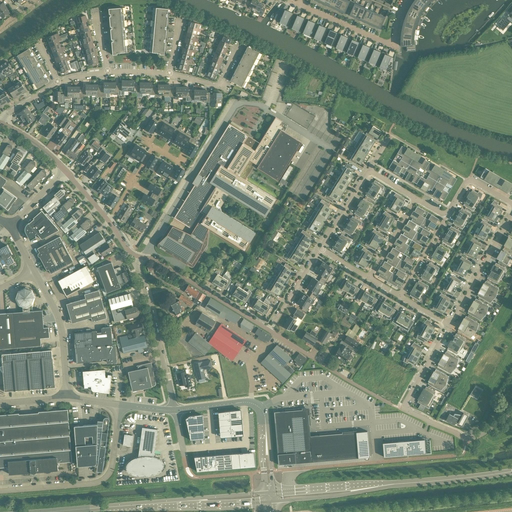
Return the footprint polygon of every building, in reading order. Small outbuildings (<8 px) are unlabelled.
[(248,9),(254,11),(258,2),(253,0),(251,0),(251,3),(248,2),(246,7),(248,8),(248,9)] [(337,0),(334,8),(339,11),(343,0),(337,0)] [(347,6),(350,7),(352,2),(349,0),(349,2),(344,0),(343,0),(339,11),(344,13),(347,6)] [(414,0),(415,0),(413,3),(425,11),(428,7),(419,0),(414,0)] [(0,4),(0,13),(3,18),(9,13),(4,6),(5,5),(3,2),(0,4)] [(258,2),(254,11),(253,13),(262,16),(265,9),(262,8),(264,5),(258,2)] [(350,15),(355,17),(360,6),(360,5),(355,2),(355,3),(352,2),(350,7),(353,8),(350,15)] [(411,6),(410,8),(422,15),(425,11),(413,3),(411,6)] [(355,17),(360,20),(365,9),(360,6),(355,17)] [(127,52),(123,8),(123,7),(122,7),(108,9),(109,14),(108,14),(108,17),(109,17),(110,26),(109,26),(109,30),(110,29),(111,39),(110,39),(110,42),(111,42),(113,55),(117,54),(117,53),(127,52)] [(168,17),(169,14),(168,14),(168,9),(154,7),(150,52),(160,53),(159,54),(164,55),(165,42),(166,42),(166,39),(165,39),(166,29),(167,30),(168,26),(166,26),(167,17),(168,17)] [(408,11),(407,14),(420,20),(422,15),(410,8),(408,11)] [(360,20),(365,22),(369,11),(365,9),(360,20)] [(280,24),(288,27),(293,13),(286,10),(286,12),(284,11),(279,22),(281,23),(280,24)] [(365,22),(370,24),(374,13),(369,11),(365,22)] [(370,24),(375,26),(379,15),(374,13),(370,24)] [(74,22),(75,24),(86,21),(86,19),(85,15),(83,16),(82,14),(79,15),(79,17),(76,18),(77,21),(74,22)] [(405,17),(404,20),(418,25),(420,20),(407,14),(405,17)] [(379,15),(375,26),(380,28),(383,21),(385,18),(384,18),(384,17),(379,15)] [(293,29),(300,32),(306,19),(299,16),(298,17),(297,17),(292,28),(293,28),(293,29)] [(190,26),(189,27),(204,31),(204,29),(201,28),(202,25),(196,23),(197,21),(193,20),(193,22),(190,21),(189,25),(190,26)] [(403,23),(403,27),(417,30),(418,25),(404,20),(403,23)] [(304,34),(311,37),(317,24),(310,21),(309,22),(308,21),(303,33),(304,33),(304,34)] [(315,39),(322,42),(328,29),(321,25),(320,27),(319,26),(314,37),(315,38),(315,39)] [(77,32),(78,34),(89,31),(89,30),(88,26),(79,28),(80,31),(77,32)] [(402,30),(401,33),(416,35),(417,30),(403,27),(402,30)] [(325,44),(333,47),(339,33),(331,30),(331,32),(330,31),(325,42),(326,43),(325,44)] [(187,36),(187,37),(198,40),(198,38),(195,37),(196,34),(187,32),(186,36),(187,36)] [(49,41),(50,42),(60,38),(68,35),(67,33),(59,36),(58,33),(54,35),(53,33),(48,35),(48,37),(47,37),(49,41)] [(216,37),(216,38),(228,44),(229,42),(229,43),(231,39),(228,38),(229,36),(226,35),(225,36),(221,35),(219,38),(216,37)] [(336,49),(344,52),(350,38),(342,35),(342,36),(341,36),(336,47),(337,48),(336,49)] [(80,43),(81,45),(92,42),(91,40),(92,40),(91,36),(82,39),(83,42),(80,43)] [(50,44),(51,48),(59,44),(58,41),(61,40),(60,38),(50,42),(50,44)] [(220,42),(218,45),(227,49),(228,45),(228,44),(216,38),(216,39),(217,39),(216,41),(220,42)] [(415,40),(401,39),(401,43),(401,46),(406,46),(406,49),(416,49),(415,40)] [(347,53),(355,57),(361,43),(353,40),(353,41),(352,41),(347,52),(348,52),(347,53)] [(184,46),(184,48),(198,51),(198,50),(196,49),(195,48),(195,46),(193,45),(185,42),(184,46)] [(53,51),(54,52),(64,48),(64,46),(61,47),(59,44),(51,48),(53,51)] [(214,47),(213,49),(224,54),(225,52),(225,53),(227,49),(218,45),(217,48),(214,47)] [(358,58),(366,62),(372,48),(364,45),(364,46),(363,46),(358,57),(359,57),(358,58)] [(243,87),(244,88),(261,54),(260,53),(259,53),(247,46),(245,51),(244,50),(243,53),(244,54),(239,62),(238,62),(237,64),(238,65),(233,73),(232,73),(231,76),(232,76),(230,81),(242,87),(243,87)] [(83,53),(83,55),(95,52),(94,51),(95,51),(94,47),(85,49),(86,52),(83,53)] [(54,54),(55,58),(64,54),(62,51),(65,50),(64,48),(54,52),(54,54)] [(37,89),(48,82),(46,77),(47,77),(45,74),(44,75),(39,66),(40,66),(39,63),(38,64),(33,56),(34,55),(32,52),(31,53),(28,49),(16,56),(36,89),(37,89)] [(215,52),(214,55),(223,59),(224,55),(224,54),(213,49),(213,51),(215,52)] [(383,53),(375,50),(375,51),(373,50),(369,62),(370,62),(369,63),(377,66),(383,53)] [(181,57),(181,58),(192,61),(193,59),(190,58),(191,55),(182,53),(181,57)] [(57,61),(58,62),(69,58),(68,56),(65,57),(64,54),(55,58),(57,61)] [(380,68),(391,73),(393,58),(386,54),(386,56),(384,55),(379,66),(381,67),(380,68)] [(210,57),(209,59),(220,64),(220,62),(221,63),(223,59),(214,55),(213,58),(210,57)] [(97,57),(88,60),(85,60),(87,66),(92,64),(92,66),(96,65),(95,63),(97,63),(97,61),(98,61),(97,57)] [(58,64),(59,68),(68,64),(66,61),(69,60),(69,58),(58,62),(58,64)] [(211,62),(210,65),(218,69),(220,65),(219,65),(220,64),(209,59),(208,61),(211,62)] [(13,69),(9,63),(8,62),(0,66),(0,68),(3,75),(0,76),(2,80),(13,74),(12,69),(13,69)] [(190,66),(188,66),(179,63),(178,67),(179,67),(178,69),(180,69),(180,71),(183,72),(184,70),(189,72),(190,66)] [(68,64),(59,68),(61,71),(62,73),(64,72),(64,74),(68,72),(67,70),(70,69),(68,64)] [(205,69),(216,74),(216,72),(217,73),(218,69),(210,65),(208,70),(205,69)] [(216,74),(205,69),(204,71),(207,73),(206,75),(208,76),(208,78),(211,80),(212,78),(214,79),(216,75),(215,75),(216,74)] [(124,91),(128,91),(128,81),(122,81),(122,83),(119,83),(119,85),(119,95),(124,95),(124,91)] [(131,93),(137,93),(137,85),(137,83),(134,83),(134,81),(128,81),(128,91),(131,91),(131,93)] [(20,82),(14,86),(20,95),(26,92),(20,82)] [(106,93),(110,93),(110,83),(104,83),(104,85),(101,85),(101,87),(101,97),(106,97),(106,93)] [(113,95),(119,95),(119,85),(116,85),(116,83),(110,83),(110,93),(113,93),(113,95)] [(142,93),(146,93),(146,83),(140,83),(140,85),(137,85),(137,93),(137,97),(142,97),(142,93)] [(150,95),(155,95),(155,87),(155,85),(152,85),(152,83),(146,83),(146,93),(150,93),(150,95)] [(88,95),(92,95),(92,85),(86,85),(86,87),(82,88),(82,90),(83,90),(83,97),(88,97),(88,95)] [(95,97),(101,97),(101,87),(98,87),(98,85),(92,85),(92,95),(95,95),(95,97)] [(160,95),(164,95),(164,85),(158,85),(158,87),(155,87),(155,95),(155,97),(160,97),(160,95)] [(168,97),(173,97),(173,90),(173,87),(170,87),(170,85),(164,85),(164,95),(168,95),(168,97)] [(20,95),(14,86),(8,89),(14,99),(20,95)] [(64,90),(64,99),(64,101),(70,101),(70,99),(70,97),(74,97),(74,87),(68,87),(68,90),(64,90)] [(83,99),(83,97),(83,90),(82,90),(80,90),(80,87),(74,87),(74,97),(77,97),(77,99),(83,99)] [(179,97),(182,97),(182,87),(176,87),(176,90),(173,90),(173,97),(173,99),(179,99),(179,97)] [(186,101),(191,101),(191,93),(191,90),(188,90),(188,87),(182,87),(182,97),(186,97),(186,101)] [(191,101),(191,102),(200,102),(200,90),(194,90),(194,93),(191,93),(191,101)] [(206,90),(200,90),(200,102),(201,102),(201,100),(204,100),(204,102),(209,102),(209,92),(206,92),(206,90)] [(5,91),(0,94),(0,97),(5,105),(11,101),(5,91)] [(60,94),(60,92),(58,92),(54,92),(54,96),(50,96),(50,101),(54,101),(58,101),(58,103),(63,103),(63,94),(60,94)] [(221,98),(222,98),(222,94),(221,94),(221,93),(217,93),(217,92),(214,92),(214,94),(210,94),(210,106),(217,106),(217,103),(221,103),(221,98)] [(17,114),(21,120),(31,114),(27,108),(17,114)] [(42,112),(37,119),(39,120),(39,121),(44,125),(50,118),(42,112)] [(31,114),(21,120),(25,126),(34,120),(31,114)] [(67,118),(63,115),(57,123),(61,126),(67,118)] [(171,217),(190,228),(200,212),(203,214),(192,232),(191,234),(170,225),(157,244),(157,245),(158,246),(158,247),(169,253),(181,261),(187,265),(190,266),(191,267),(192,267),(193,267),(194,266),(207,245),(208,232),(209,230),(209,228),(244,250),(255,233),(219,210),(228,194),(265,217),(276,199),(242,178),(252,162),(258,165),(257,167),(278,180),(302,142),(283,131),(286,126),(286,123),(275,117),(258,144),(251,140),(252,139),(251,138),(250,139),(248,138),(247,137),(248,135),(229,123),(192,183),(194,184),(190,192),(187,191),(189,193),(184,201),(182,199),(182,200),(184,201),(179,209),(177,208),(176,208),(179,210),(174,218),(172,216),(171,217)] [(71,122),(67,118),(61,126),(66,130),(71,122)] [(158,121),(153,118),(146,130),(148,131),(147,132),(151,134),(152,131),(155,126),(158,128),(161,122),(158,120),(158,121)] [(126,125),(122,121),(112,133),(116,136),(119,133),(127,139),(129,137),(130,136),(131,133),(124,128),(126,125)] [(170,124),(165,121),(164,123),(161,122),(158,128),(160,129),(158,133),(159,133),(159,134),(163,137),(170,124)] [(242,130),(243,127),(233,121),(231,124),(242,130)] [(51,124),(43,134),(49,139),(57,129),(51,124)] [(175,135),(178,129),(170,124),(163,137),(167,139),(167,138),(168,139),(172,133),(175,135)] [(369,128),(365,134),(372,139),(373,139),(374,136),(377,137),(376,136),(377,134),(378,134),(380,130),(381,131),(381,130),(373,125),(371,128),(369,128)] [(178,146),(186,133),(181,130),(182,129),(179,127),(178,129),(175,135),(177,136),(173,142),(174,143),(178,146)] [(62,132),(54,142),(61,146),(68,137),(62,132)] [(363,132),(360,137),(372,145),(371,144),(372,142),(373,142),(374,140),(375,140),(373,139),(372,139),(365,134),(363,132)] [(188,146),(193,138),(190,137),(191,136),(186,133),(178,146),(182,148),(183,148),(184,148),(186,144),(188,146)] [(65,153),(70,157),(77,147),(85,137),(82,134),(74,144),(73,143),(65,153)] [(197,154),(199,156),(212,135),(210,134),(197,154)] [(360,137),(357,142),(369,149),(368,149),(369,146),(370,147),(372,145),(360,137)] [(192,157),(199,146),(194,143),(196,140),(193,138),(188,146),(189,146),(191,148),(188,153),(186,155),(190,157),(190,156),(192,157)] [(97,151),(101,146),(96,142),(94,141),(91,146),(97,151)] [(354,146),(357,148),(366,154),(366,153),(367,151),(369,149),(369,150),(369,149),(357,142),(354,146)] [(77,147),(70,157),(74,160),(79,154),(78,153),(80,150),(82,151),(85,146),(81,143),(77,147)] [(3,154),(8,156),(13,149),(12,146),(10,145),(7,146),(2,153),(3,154)] [(101,146),(97,151),(96,152),(100,155),(105,148),(102,145),(101,146)] [(141,147),(137,145),(136,145),(133,149),(130,147),(125,156),(128,158),(129,157),(134,160),(135,158),(141,147)] [(403,156),(401,159),(409,164),(416,153),(407,148),(407,149),(402,145),(397,153),(403,156)] [(140,161),(146,151),(145,150),(141,147),(135,158),(140,161)] [(354,152),(354,153),(363,159),(364,159),(363,158),(364,156),(365,156),(366,154),(357,148),(356,149),(354,152)] [(102,161),(108,154),(104,151),(104,150),(98,158),(102,161)] [(14,170),(17,172),(21,166),(18,164),(23,156),(22,153),(20,151),(18,152),(11,162),(13,163),(10,167),(14,170)] [(82,167),(83,168),(88,162),(93,156),(86,151),(78,161),(83,165),(82,167)] [(363,159),(354,153),(353,153),(351,156),(349,160),(355,164),(357,161),(360,163),(361,163),(360,163),(361,160),(362,161),(363,159)] [(416,153),(409,164),(418,170),(420,167),(425,170),(429,162),(424,159),(425,158),(416,153)] [(0,168),(2,170),(10,158),(8,156),(3,154),(0,159),(0,168)] [(155,156),(153,155),(147,165),(150,167),(149,169),(153,172),(157,165),(155,164),(157,160),(159,158),(155,156)] [(400,172),(404,174),(409,164),(401,159),(399,163),(393,159),(389,167),(394,170),(394,171),(399,174),(400,172)] [(30,162),(24,169),(25,170),(29,173),(35,166),(35,163),(34,161),(30,162)] [(83,168),(82,169),(86,172),(94,163),(91,161),(89,164),(88,162),(83,168)] [(168,164),(164,161),(164,162),(163,161),(160,167),(157,165),(153,172),(152,173),(155,175),(156,173),(161,176),(168,164)] [(428,176),(437,181),(444,169),(435,164),(434,165),(429,162),(425,170),(430,173),(428,176)] [(344,167),(343,170),(342,171),(352,177),(351,177),(352,174),(353,175),(354,172),(355,173),(355,172),(354,172),(356,169),(351,166),(347,163),(347,164),(345,167),(344,167)] [(170,178),(173,173),(171,171),(173,167),(172,167),(173,166),(168,164),(161,176),(166,179),(167,177),(170,178)] [(411,180),(417,183),(421,176),(416,173),(418,170),(409,164),(404,174),(407,176),(406,178),(411,181),(411,180)] [(286,180),(293,167),(289,165),(281,182),(286,185),(288,181),(286,180)] [(101,171),(96,166),(93,169),(90,172),(91,172),(88,176),(94,180),(97,177),(100,175),(99,174),(101,171)] [(120,178),(126,170),(126,169),(123,167),(117,176),(120,178)] [(178,182),(185,171),(183,169),(184,169),(180,167),(179,169),(176,174),(173,173),(170,178),(174,181),(175,180),(178,182)] [(444,169),(437,181),(445,186),(447,183),(453,186),(457,178),(452,175),(452,174),(444,169)] [(497,185),(510,193),(511,190),(511,184),(501,178),(499,181),(497,180),(499,177),(486,169),(481,176),(495,184),(497,185)] [(17,180),(23,185),(31,175),(29,173),(25,170),(17,180)] [(35,177),(40,181),(46,175),(46,172),(44,170),(41,170),(35,177)] [(340,175),(339,176),(349,182),(349,181),(349,179),(350,179),(352,177),(342,171),(342,172),(341,172),(340,175)] [(7,180),(0,174),(0,203),(8,210),(17,198),(2,187),(7,180)] [(337,180),(346,186),(347,183),(347,184),(349,182),(339,176),(339,177),(338,176),(337,180)] [(428,188),(431,190),(437,181),(428,176),(426,180),(421,176),(417,183),(422,187),(421,187),(426,190),(428,188)] [(32,190),(40,182),(35,177),(27,186),(32,190)] [(102,183),(96,189),(101,193),(108,184),(104,180),(102,183)] [(334,184),(334,185),(343,191),(344,191),(343,190),(344,188),(345,188),(346,186),(337,180),(336,181),(334,184)] [(371,185),(369,187),(378,192),(380,189),(383,190),(384,186),(382,185),(383,185),(375,180),(372,185),(371,185)] [(437,181),(431,190),(435,192),(433,195),(438,198),(439,197),(444,200),(449,192),(443,189),(445,186),(437,181)] [(112,189),(113,189),(114,188),(109,183),(108,184),(101,193),(105,196),(106,194),(107,194),(109,195),(112,189)] [(163,190),(151,183),(150,185),(149,185),(147,188),(149,190),(149,189),(154,193),(153,195),(158,199),(160,196),(160,195),(163,190)] [(331,189),(331,190),(332,190),(340,195),(341,193),(342,193),(343,191),(334,185),(333,186),(331,189)] [(378,192),(369,187),(368,190),(365,195),(373,200),(375,201),(377,198),(375,196),(378,192)] [(340,195),(332,190),(331,190),(328,188),(325,193),(326,193),(325,196),(326,197),(332,201),(334,198),(338,200),(337,200),(338,197),(339,198),(340,195),(341,196),(341,195),(340,195)] [(55,196),(58,200),(65,194),(65,191),(64,190),(60,189),(54,195),(55,196)] [(113,208),(114,206),(120,195),(115,192),(116,191),(113,189),(112,189),(109,195),(112,197),(108,204),(110,205),(109,206),(113,208)] [(469,194),(467,197),(476,202),(478,198),(481,199),(483,193),(479,191),(478,192),(472,189),(469,194)] [(151,198),(146,195),(144,193),(142,197),(143,197),(141,199),(153,206),(156,201),(157,202),(158,199),(153,195),(151,198)] [(395,198),(393,201),(401,207),(403,204),(402,203),(405,198),(397,194),(396,193),(393,196),(395,198)] [(43,207),(48,213),(50,211),(60,202),(58,200),(55,196),(44,205),(43,207)] [(476,202),(467,197),(466,199),(466,200),(463,205),(472,210),(475,208),(473,206),(476,202)] [(360,203),(358,205),(367,210),(369,206),(372,207),(373,204),(371,203),(364,198),(360,203)] [(63,205),(64,206),(67,210),(74,205),(74,201),(72,200),(69,199),(63,205)] [(321,199),(317,206),(329,214),(329,213),(330,211),(331,209),(332,209),(329,207),(330,204),(324,200),(324,201),(321,199)] [(492,206),(490,210),(499,215),(500,212),(502,207),(503,207),(497,204),(498,202),(496,201),(495,201),(494,200),(490,204),(492,206)] [(401,207),(393,201),(390,205),(388,205),(387,208),(388,209),(396,214),(399,209),(400,209),(401,207)] [(118,217),(125,223),(133,210),(130,207),(131,206),(129,204),(128,205),(126,204),(118,217)] [(54,216),(59,221),(69,212),(67,210),(64,206),(63,205),(60,208),(60,210),(54,216)] [(367,210),(358,205),(357,208),(354,213),(362,218),(364,219),(366,216),(364,214),(367,210)] [(314,211),(326,218),(327,218),(326,218),(327,216),(327,215),(329,213),(329,214),(317,206),(320,208),(319,209),(317,211),(317,212),(314,211)] [(413,217),(411,221),(417,224),(420,226),(425,217),(422,215),(425,210),(417,206),(414,211),(413,210),(412,214),(411,216),(412,217),(413,217)] [(458,212),(456,215),(465,220),(467,216),(470,217),(471,213),(462,207),(459,212),(458,212)] [(72,215),(76,220),(82,214),(83,211),(81,210),(78,210),(72,215)] [(499,215),(490,210),(488,215),(486,214),(484,217),(494,223),(497,217),(497,218),(499,215)] [(59,230),(42,211),(36,216),(37,217),(29,223),(28,225),(27,227),(26,227),(26,229),(26,232),(30,239),(38,235),(40,237),(42,240),(59,230)] [(314,211),(311,215),(324,223),(323,223),(325,221),(324,220),(326,218),(326,219),(326,218),(314,211)] [(384,216),(382,220),(391,225),(392,222),(395,217),(387,212),(385,211),(382,214),(384,216)] [(428,219),(425,217),(420,226),(423,228),(429,231),(431,228),(432,229),(433,229),(434,227),(435,227),(437,224),(436,224),(439,218),(431,214),(428,219)] [(311,215),(309,220),(321,228),(321,227),(322,225),(321,225),(323,223),(324,223),(311,215)] [(465,220),(456,215),(455,217),(455,218),(453,223),(462,229),(465,226),(463,224),(465,220)] [(349,220),(347,223),(356,228),(358,224),(361,225),(362,222),(360,221),(352,216),(349,221),(349,220)] [(66,233),(78,222),(73,217),(61,227),(66,233)] [(138,231),(142,233),(146,225),(142,223),(142,221),(140,220),(139,221),(135,218),(130,225),(137,229),(139,230),(138,231)] [(405,231),(403,235),(408,238),(412,240),(417,231),(413,229),(417,224),(411,221),(409,219),(406,225),(405,224),(403,227),(404,228),(403,230),(404,230),(405,231)] [(80,225),(85,230),(91,224),(91,221),(90,220),(87,220),(80,225)] [(321,228),(309,220),(308,220),(311,222),(308,225),(309,225),(307,229),(313,233),(314,230),(318,232),(319,230),(318,229),(320,227),(321,228)] [(391,225),(382,220),(380,224),(377,223),(376,226),(377,227),(385,232),(388,227),(389,227),(391,225)] [(482,224),(480,228),(489,233),(490,231),(489,230),(492,225),(483,220),(480,223),(482,224)] [(356,228),(347,223),(345,226),(346,226),(343,231),(351,236),(352,237),(355,234),(353,232),(356,228)] [(447,230),(446,233),(454,238),(457,234),(459,235),(461,231),(451,226),(448,230),(447,230)] [(76,242),(86,232),(81,227),(71,236),(76,242)] [(417,231),(412,240),(415,242),(421,245),(422,241),(424,242),(425,243),(426,241),(427,241),(429,238),(428,238),(431,232),(429,231),(423,228),(420,233),(417,231)] [(489,233),(480,228),(478,232),(475,231),(474,235),(484,241),(486,236),(487,236),(489,233)] [(374,234),(371,238),(380,243),(381,240),(384,235),(376,230),(374,229),(372,232),(374,234)] [(301,238),(301,239),(310,245),(310,244),(311,242),(313,240),(310,237),(311,235),(303,230),(301,232),(303,234),(303,235),(302,235),(301,238)] [(79,245),(86,255),(92,250),(106,241),(99,232),(79,245)] [(396,242),(395,244),(396,244),(397,245),(395,248),(400,251),(404,253),(409,245),(405,243),(408,238),(403,235),(401,233),(398,239),(397,238),(395,241),(396,242)] [(454,238),(446,233),(444,235),(445,236),(442,241),(451,247),(454,244),(452,242),(454,238)] [(338,238),(336,241),(344,246),(347,242),(349,243),(351,240),(349,239),(349,238),(341,234),(338,239),(338,238)] [(73,262),(60,237),(37,248),(39,253),(38,253),(47,271),(49,270),(49,272),(50,274),(56,271),(73,262)] [(380,243),(371,238),(369,242),(366,241),(365,245),(367,246),(375,250),(378,245),(380,243)] [(472,243),(470,247),(478,252),(480,249),(479,248),(482,243),(472,238),(470,241),(472,243)] [(298,242),(298,243),(307,249),(308,249),(307,249),(308,246),(309,246),(310,244),(310,245),(301,239),(300,239),(298,242)] [(344,246),(336,241),(334,243),(335,244),(332,249),(340,254),(341,255),(344,252),(342,250),(344,246)] [(295,242),(292,246),(305,254),(304,253),(305,251),(306,251),(307,249),(298,243),(295,242)] [(409,245),(404,253),(407,255),(412,259),(414,255),(416,256),(416,257),(418,254),(419,255),(420,252),(420,251),(423,246),(421,245),(415,242),(412,247),(409,245)] [(101,252),(104,256),(112,250),(108,243),(97,250),(99,253),(101,252)] [(437,248),(435,251),(444,256),(446,252),(449,253),(450,249),(440,244),(437,249),(437,248)] [(0,270),(3,268),(2,266),(4,264),(6,265),(8,265),(14,263),(10,255),(12,255),(7,245),(0,248),(0,270)] [(292,246),(290,251),(302,258),(301,258),(302,255),(303,256),(304,254),(305,254),(292,246)] [(363,252),(361,256),(369,261),(371,258),(370,258),(373,253),(365,248),(363,247),(361,250),(363,252)] [(389,259),(387,262),(392,265),(396,267),(398,263),(400,259),(397,257),(400,252),(400,251),(395,248),(393,247),(390,252),(389,252),(387,255),(388,256),(387,258),(389,259)] [(478,252),(470,247),(467,251),(465,250),(463,254),(473,259),(476,254),(477,254),(478,252)] [(92,250),(86,255),(92,264),(98,259),(92,250)] [(502,262),(507,265),(511,257),(507,254),(507,253),(502,250),(499,255),(498,254),(497,258),(502,261),(502,262)] [(302,258),(290,251),(285,258),(294,263),(295,261),(299,263),(298,262),(299,260),(300,260),(301,258),(302,258)] [(444,256),(435,251),(434,254),(431,259),(441,265),(443,262),(441,260),(444,256)] [(398,263),(396,267),(399,269),(404,272),(406,269),(408,270),(410,268),(410,269),(412,266),(411,265),(415,260),(412,259),(407,255),(407,256),(404,261),(400,259),(398,263)] [(369,261),(361,256),(358,260),(356,259),(354,263),(356,264),(364,268),(367,263),(368,264),(369,261)] [(461,261),(459,265),(468,270),(469,267),(472,262),(462,256),(459,259),(461,261)] [(377,275),(387,281),(392,273),(389,271),(392,265),(387,262),(385,261),(382,266),(381,266),(379,269),(380,269),(379,271),(379,272),(381,273),(379,276),(377,275)] [(102,289),(103,294),(121,288),(119,283),(122,283),(129,280),(126,272),(122,273),(120,267),(114,269),(111,262),(97,268),(104,288),(102,289)] [(322,262),(319,267),(319,268),(331,275),(336,267),(330,263),(329,266),(322,262)] [(426,266),(424,269),(433,274),(435,270),(438,271),(439,267),(430,262),(427,267),(426,266)] [(494,265),(491,270),(501,275),(503,272),(504,272),(505,268),(496,262),(494,265)] [(281,264),(278,269),(290,277),(291,276),(290,276),(291,274),(291,273),(293,272),(290,269),(291,267),(285,263),(284,266),(281,264)] [(468,270),(459,265),(457,269),(454,268),(453,272),(463,277),(466,272),(466,273),(468,270)] [(58,281),(67,296),(94,281),(86,266),(61,280),(58,281)] [(319,268),(316,272),(322,276),(320,279),(326,282),(331,275),(319,268)] [(278,274),(278,275),(288,281),(287,281),(289,279),(288,278),(290,276),(290,277),(278,269),(281,271),(280,271),(278,274)] [(392,273),(387,281),(398,288),(398,287),(396,286),(398,283),(399,284),(400,284),(401,282),(402,283),(404,280),(403,279),(406,274),(404,272),(399,269),(396,275),(392,273)] [(433,274),(424,269),(423,272),(420,277),(430,283),(433,280),(431,278),(433,274)] [(501,275),(491,270),(488,275),(489,275),(487,278),(496,283),(500,280),(499,279),(501,275)] [(215,284),(217,285),(223,277),(219,274),(220,272),(216,271),(215,272),(210,280),(215,283),(215,284)] [(223,277),(217,285),(220,287),(220,286),(225,289),(230,282),(231,280),(225,274),(223,277)] [(276,279),(275,280),(285,286),(285,285),(286,283),(285,283),(287,281),(288,281),(278,275),(277,276),(275,279),(276,279)] [(451,279),(449,283),(458,288),(459,286),(459,285),(461,280),(452,275),(449,278),(451,279)] [(313,278),(310,283),(320,289),(323,285),(324,285),(326,282),(320,279),(319,281),(313,278)] [(343,290),(347,292),(352,283),(350,282),(349,282),(344,279),(339,287),(338,289),(341,292),(343,290)] [(270,283),(282,290),(283,288),(282,287),(284,285),(285,286),(275,280),(275,281),(272,283),(273,284),(272,284),(270,283)] [(415,285),(414,287),(422,292),(425,288),(427,289),(429,285),(419,280),(416,285),(415,285)] [(483,283),(481,288),(494,295),(496,292),(497,292),(498,288),(486,281),(484,283),(483,283)] [(235,296),(238,298),(243,289),(239,287),(240,284),(236,283),(235,285),(230,293),(235,296)] [(282,290),(270,283),(265,290),(274,295),(275,293),(279,295),(280,293),(279,292),(281,290),(282,290)] [(310,283),(307,288),(313,291),(311,294),(317,297),(321,290),(320,289),(310,283)] [(352,283),(347,292),(351,294),(350,297),(354,298),(355,296),(360,288),(355,286),(355,285),(352,283)] [(458,288),(449,283),(447,287),(444,286),(443,290),(453,296),(455,291),(456,291),(458,288)] [(200,292),(189,285),(184,292),(195,299),(200,292)] [(422,292),(414,287),(412,290),(413,290),(410,295),(419,301),(422,298),(420,296),(422,292)] [(16,312),(13,313),(15,330),(44,328),(42,310),(32,311),(32,305),(33,305),(35,297),(32,291),(25,288),(18,292),(15,299),(19,306),(23,307),(23,312),(16,312)] [(494,295),(481,288),(478,292),(479,293),(477,295),(490,303),(493,299),(492,299),(494,295)] [(243,289),(238,298),(240,300),(241,299),(246,302),(250,296),(251,294),(252,293),(249,290),(247,292),(243,289)] [(70,303),(67,308),(71,320),(75,322),(91,318),(93,322),(107,318),(99,290),(84,294),(86,299),(70,303)] [(361,300),(365,303),(370,294),(368,292),(367,293),(362,290),(357,298),(358,298),(357,300),(360,302),(361,300)] [(206,296),(200,292),(195,299),(200,301),(202,302),(206,296)] [(304,293),(300,299),(311,305),(310,305),(311,306),(317,297),(311,294),(309,297),(304,293)] [(441,298),(439,302),(447,307),(449,304),(448,303),(451,298),(441,293),(439,296),(441,298)] [(111,310),(131,304),(133,304),(130,294),(108,299),(111,310)] [(370,294),(365,303),(369,305),(368,307),(372,309),(373,307),(378,299),(373,296),(370,294)] [(191,306),(193,302),(181,295),(179,298),(191,306)] [(251,304),(251,305),(256,308),(255,309),(258,311),(263,302),(259,300),(260,297),(257,296),(256,297),(254,301),(251,304)] [(224,317),(235,324),(240,316),(211,298),(205,308),(223,319),(224,317)] [(474,300),(471,305),(484,313),(486,309),(487,310),(489,305),(476,298),(474,301),(474,300)] [(266,315),(271,307),(272,305),(265,299),(263,302),(258,311),(261,312),(266,315)] [(300,299),(297,303),(303,307),(301,310),(307,313),(308,310),(307,310),(310,305),(311,305),(300,299)] [(170,305),(175,315),(184,310),(179,300),(170,305)] [(379,311),(383,313),(388,305),(386,303),(385,304),(380,301),(376,309),(375,310),(378,313),(379,311)] [(447,307),(439,302),(436,306),(434,305),(433,309),(442,314),(445,309),(446,309),(447,307)] [(111,310),(115,322),(138,316),(140,313),(139,309),(135,307),(132,307),(131,304),(111,310)] [(388,305),(383,313),(387,316),(386,318),(390,319),(391,318),(396,310),(391,307),(391,306),(388,305)] [(484,313),(471,305),(468,310),(469,310),(467,313),(480,320),(483,317),(483,316),(484,313)] [(290,316),(284,326),(287,328),(286,329),(290,331),(290,330),(294,332),(298,325),(298,326),(302,320),(301,319),(305,314),(297,309),(293,314),(295,315),(293,318),(290,316)] [(392,322),(400,326),(407,315),(404,314),(403,314),(398,311),(392,322)] [(0,349),(16,348),(15,330),(13,313),(2,314),(0,313),(0,349)] [(208,333),(215,321),(202,313),(194,325),(195,325),(208,333),(207,333),(208,333)] [(407,315),(400,326),(408,331),(410,327),(411,328),(412,326),(411,326),(414,321),(409,318),(409,317),(407,315)] [(464,318),(461,323),(475,330),(476,327),(478,327),(479,323),(466,316),(465,318),(464,318)] [(254,325),(243,319),(240,324),(241,328),(249,333),(254,325)] [(425,325),(423,329),(432,334),(433,332),(433,331),(436,326),(430,323),(431,321),(427,319),(423,324),(425,325)] [(130,326),(133,338),(137,337),(136,332),(143,330),(141,323),(130,326)] [(475,330),(461,323),(458,327),(459,328),(458,330),(471,338),(474,334),(473,333),(475,330)] [(232,361),(246,340),(221,324),(208,343),(212,346),(223,355),(232,361)] [(344,341),(343,342),(349,345),(353,339),(359,329),(355,326),(352,330),(349,329),(345,335),(347,336),(344,341)] [(44,328),(15,330),(16,348),(41,346),(41,338),(50,338),(49,327),(44,328)] [(76,339),(76,343),(74,343),(76,354),(77,354),(77,357),(76,357),(77,363),(100,361),(101,361),(101,360),(102,359),(106,359),(106,361),(108,361),(108,363),(116,363),(115,345),(112,345),(112,343),(114,343),(114,340),(112,340),(111,328),(102,328),(102,330),(101,331),(101,333),(97,333),(97,332),(96,331),(74,333),(75,339),(76,339)] [(271,336),(258,328),(255,333),(259,336),(257,338),(265,342),(267,338),(269,339),(271,336)] [(432,334),(423,329),(421,333),(418,332),(416,338),(424,342),(425,341),(427,342),(430,337),(432,334)] [(302,339),(313,345),(317,339),(314,337),(316,334),(312,331),(310,334),(306,332),(302,339)] [(319,341),(325,344),(331,334),(325,331),(319,341)] [(212,346),(208,343),(195,333),(188,342),(204,355),(212,346)] [(454,335),(451,340),(461,346),(463,342),(464,343),(466,338),(456,333),(455,335),(454,335)] [(120,337),(123,353),(147,347),(146,343),(148,343),(147,339),(145,340),(144,335),(137,337),(133,338),(128,339),(127,336),(120,337)] [(347,348),(340,359),(345,362),(347,359),(349,360),(353,358),(350,353),(351,351),(353,348),(354,349),(358,342),(353,339),(349,345),(347,348)] [(461,346),(451,340),(448,346),(449,346),(447,349),(457,354),(460,351),(459,350),(461,346)] [(412,348),(410,352),(419,357),(420,355),(420,354),(423,349),(421,348),(422,346),(414,342),(410,347),(412,348)] [(269,354),(283,367),(287,363),(291,358),(277,345),(269,354)] [(339,349),(334,355),(340,359),(347,348),(343,345),(340,349),(339,349)] [(0,367),(3,372),(5,392),(55,388),(53,358),(52,358),(52,350),(2,354),(3,357),(0,356),(0,357),(3,358),(3,362),(2,362),(2,363),(0,362),(0,364),(3,365),(0,367)] [(444,353),(441,358),(455,366),(456,363),(458,363),(459,359),(446,351),(444,354),(444,353)] [(419,357),(410,352),(408,356),(405,355),(404,361),(408,364),(409,362),(414,365),(417,360),(419,357)] [(297,366),(298,367),(299,367),(300,367),(306,358),(299,353),(294,359),(296,361),(295,363),(297,364),(297,365),(297,366)] [(283,367),(269,354),(261,363),(282,383),(295,370),(287,363),(283,367)] [(455,366),(441,358),(438,363),(439,363),(438,366),(450,373),(454,370),(453,369),(455,366)] [(198,379),(205,378),(203,368),(212,366),(210,360),(202,362),(193,364),(194,368),(195,368),(196,373),(195,374),(196,378),(198,378),(198,379)] [(152,386),(153,386),(154,386),(155,385),(155,383),(155,381),(151,363),(136,366),(137,370),(128,372),(132,391),(152,387),(152,386)] [(360,371),(358,374),(365,378),(368,372),(371,374),(374,369),(371,367),(370,368),(364,365),(361,370),(361,369),(360,371)] [(84,388),(88,388),(88,387),(91,386),(91,388),(91,389),(92,390),(93,391),(94,391),(109,393),(112,375),(108,374),(108,375),(107,377),(105,377),(105,369),(83,371),(84,388)] [(434,371),(431,376),(445,383),(447,380),(448,380),(449,376),(436,369),(435,371),(434,371)] [(372,378),(371,381),(377,385),(381,379),(383,381),(386,376),(384,374),(383,375),(376,372),(373,376),(372,378)] [(175,377),(174,377),(175,379),(176,379),(177,384),(180,383),(180,386),(188,384),(185,376),(183,376),(182,373),(175,375),(175,377)] [(399,373),(393,382),(394,383),(400,386),(402,383),(403,382),(403,381),(405,376),(399,373)] [(445,383),(431,376),(429,380),(429,381),(428,383),(441,391),(444,387),(443,387),(445,383)] [(394,383),(389,392),(396,396),(399,391),(400,390),(399,389),(401,386),(400,386),(394,383)] [(424,388),(421,394),(433,401),(433,400),(431,399),(433,396),(434,396),(436,391),(426,386),(425,389),(424,388)] [(479,396),(483,390),(475,386),(472,391),(479,396)] [(433,401),(421,394),(418,399),(419,399),(417,402),(421,404),(424,405),(429,408),(433,401)] [(0,467),(6,467),(8,467),(9,474),(36,472),(58,470),(57,462),(66,462),(72,461),(68,409),(38,412),(38,413),(19,415),(19,413),(0,415),(0,467)] [(370,457),(367,431),(310,436),(308,409),(274,412),(278,465),(370,457)] [(240,410),(219,412),(221,438),(242,436),(240,410)] [(458,424),(462,426),(468,416),(463,413),(462,416),(455,414),(453,416),(449,414),(446,420),(454,425),(455,422),(458,423),(458,424)] [(189,416),(185,418),(190,440),(203,439),(201,414),(189,416)] [(78,465),(97,463),(97,459),(98,459),(97,466),(103,467),(109,420),(109,419),(108,418),(107,417),(106,417),(104,418),(103,419),(103,420),(103,421),(97,421),(97,424),(74,426),(78,465)] [(162,468),(163,464),(161,461),(158,459),(155,458),(153,457),(153,456),(154,456),(157,429),(142,427),(139,447),(138,457),(139,458),(137,458),(133,459),(130,461),(128,464),(127,467),(128,471),(131,473),(135,474),(138,475),(142,475),(146,475),(149,475),(153,474),(156,473),(159,471),(162,468)] [(127,446),(131,446),(133,436),(129,435),(124,434),(123,441),(123,445),(127,446)] [(424,440),(382,443),(384,457),(426,453),(424,440)] [(196,457),(194,457),(197,472),(254,467),(253,453),(196,458),(196,457)]
